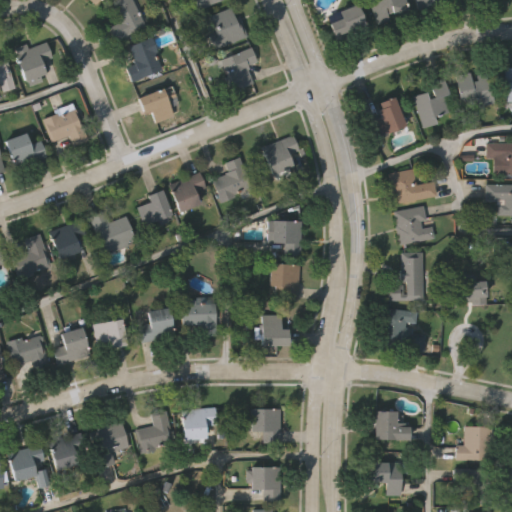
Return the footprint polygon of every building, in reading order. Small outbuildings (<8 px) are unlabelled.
[(130,0),(143,27),(113,42),(107,28),(117,23),(108,5),(118,0),(130,0)] [(222,0),(198,10),(194,0),(222,0)] [(406,0),(409,8),(393,13),(392,10),(387,12),(389,19),(376,24),(367,0),(406,0)] [(446,0),(447,1),(414,9),(411,0),(446,0)] [(365,27),(334,40),(326,21),(329,20),(326,14),(355,2),(365,27)] [(214,49),(207,33),(213,30),(207,16),(231,6),(235,16),(238,15),(246,35),(214,49)] [(146,79),(144,74),(132,79),(126,65),(136,61),(129,45),(151,35),(157,47),(153,49),(161,67),(158,69),(159,73),(146,79)] [(14,52),(16,52),(14,46),(25,42),(27,47),(46,40),(51,55),(41,59),(45,72),(40,74),(42,78),(29,83),(27,78),(24,79),(14,52)] [(250,45),(256,60),(248,63),(249,67),(247,68),(253,81),(233,89),(225,70),(222,71),(217,59),(250,45)] [(14,86),(2,90),(0,83),(0,59),(5,58),(14,86)] [(511,101),(502,101),(502,80),(504,80),(504,67),(511,67),(511,101)] [(493,100),(460,107),(453,74),(468,70),(470,80),(475,79),(474,74),(487,72),(493,100)] [(423,125),(413,92),(425,88),(427,96),(435,94),(430,79),(444,75),(449,92),(445,93),(450,109),(433,115),(435,121),(423,125)] [(170,115),(152,123),(146,109),(141,112),(135,97),(158,87),(170,115)] [(404,124),(385,133),(384,130),(371,136),(365,122),(377,117),(374,110),(379,108),(376,102),(392,95),(404,124)] [(86,138),(71,144),(67,134),(49,141),(40,118),(55,112),(51,102),(61,98),(66,110),(74,107),(86,138)] [(12,165),(4,139),(25,132),(28,143),(41,139),(45,155),(12,165)] [(291,133),(298,148),(288,152),(293,164),(289,166),(291,173),(278,178),(275,171),(272,172),(261,146),(291,133)] [(511,173),(497,173),(497,157),(483,157),(484,143),(511,143),(511,173)] [(251,185),(233,192),(235,196),(221,202),(211,178),(224,172),(223,171),(227,169),(224,161),(238,155),(251,185)] [(435,195),(392,203),(386,172),(411,167),(414,183),(432,179),(435,195)] [(198,170),(205,187),(195,191),(199,202),(187,207),(189,212),(180,216),(167,183),(198,170)] [(511,215),(496,215),(496,203),(501,203),(501,200),(484,200),(484,184),(511,184),(511,215)] [(171,213),(143,225),(135,207),(148,202),(145,195),(160,189),(171,213)] [(424,219),(420,220),(421,226),(430,224),(433,237),(398,244),(392,211),(422,205),(424,219)] [(135,238),(126,241),(127,244),(112,250),(111,247),(103,251),(88,215),(104,208),(109,221),(125,214),(135,238)] [(78,217),(85,233),(75,238),(80,251),(58,259),(47,230),(78,217)] [(272,219),(301,220),(300,255),(284,254),(283,242),(271,242),(271,238),(266,238),(266,222),(272,222),(272,219)] [(47,258),(29,266),(31,272),(18,278),(9,256),(27,248),(23,238),(37,232),(47,258)] [(509,265),(492,265),(492,242),(509,242),(509,265)] [(421,251),(423,299),(387,301),(386,283),(401,283),(401,293),(405,293),(404,280),(399,280),(398,270),(401,270),(400,251),(421,251)] [(300,265),(298,299),(283,298),(284,287),(269,286),(270,263),(300,265)] [(486,281),(486,306),(470,306),(470,302),(446,302),(446,275),(462,276),(462,281),(486,281)] [(181,299),(196,299),(196,297),(214,297),(214,303),(215,303),(216,334),(200,334),(200,325),(181,325),(181,299)] [(138,340),(136,323),(148,321),(146,309),(168,306),(172,335),(138,340)] [(416,312),(415,323),(405,322),(404,328),(412,329),(411,334),(424,336),(422,351),(404,348),(405,343),(395,341),(394,349),(378,346),(380,330),(386,331),(387,326),(381,325),(384,307),(416,312)] [(260,344),(260,315),(280,315),(280,328),(287,328),(287,344),(260,344)] [(91,323),(120,317),(126,343),(107,347),(106,340),(95,342),(91,323)] [(56,365),(52,348),(63,345),(59,333),(80,326),(89,355),(56,365)] [(48,363),(34,367),(31,357),(12,362),(5,338),(20,333),(21,336),(39,331),(48,363)] [(213,407),(215,424),(203,425),(204,437),(202,437),(203,443),(185,444),(185,439),(181,440),(179,410),(213,407)] [(279,442),(261,442),(261,430),(249,430),(249,407),(279,408),(279,442)] [(153,424),(150,412),(166,409),(174,441),(155,446),(156,449),(139,453),(133,428),(153,424)] [(408,441),(373,440),(374,411),(396,411),(395,422),(404,422),(404,426),(408,426),(408,441)] [(128,446),(111,450),(114,462),(97,467),(88,430),(96,428),(96,425),(117,420),(117,421),(121,420),(128,446)] [(492,444),(492,458),(455,458),(455,444),(463,444),(463,424),(491,424),(491,431),(494,431),(493,444),(492,444)] [(80,430),(85,448),(74,451),(77,462),(55,469),(47,441),(80,430)] [(38,441),(44,458),(33,461),(35,469),(44,466),(49,482),(37,486),(35,479),(19,484),(17,479),(14,480),(5,451),(38,441)] [(400,462),(399,495),(382,495),(383,483),(366,483),(367,461),(400,462)] [(492,484),(491,502),(466,501),(466,483),(452,483),(452,467),(489,468),(489,484),(492,484)] [(279,468),(279,502),(262,502),(262,490),(250,490),(250,483),(245,483),(245,471),(250,472),(250,468),(279,468)]
